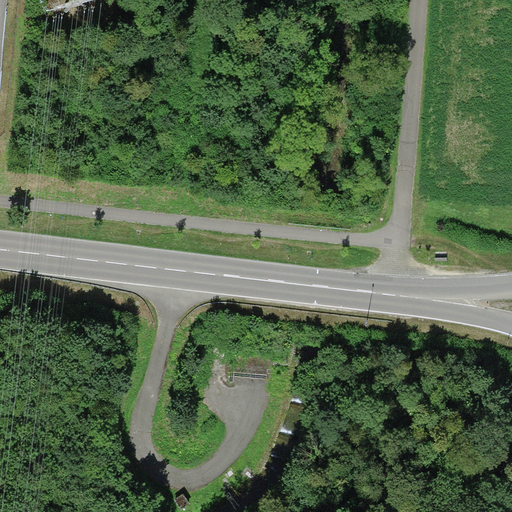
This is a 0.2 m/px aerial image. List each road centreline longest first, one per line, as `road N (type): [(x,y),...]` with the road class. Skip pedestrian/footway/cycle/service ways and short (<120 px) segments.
road 1 (primary): [(0,248),(428,297)]
road 2 (track): [(397,238),(211,228),(0,202)]
road 3 (track): [(397,238),(417,0)]
